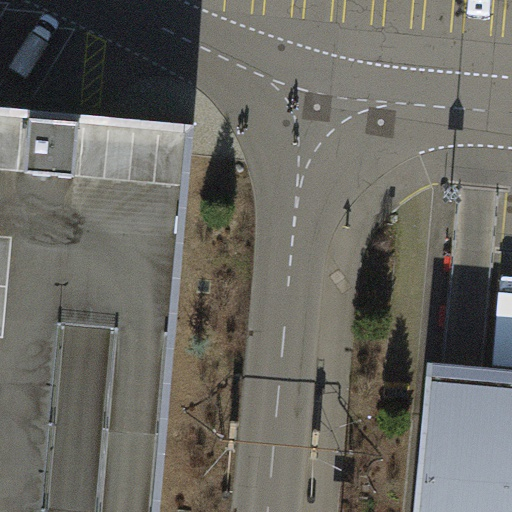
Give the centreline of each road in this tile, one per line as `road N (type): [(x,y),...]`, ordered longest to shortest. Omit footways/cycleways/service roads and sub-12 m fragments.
road 1 (unclassified): [(271,511),(309,92)]
road 2 (unclassified): [(103,0),(309,92)]
road 3 (unclassified): [(309,92),(511,111)]
